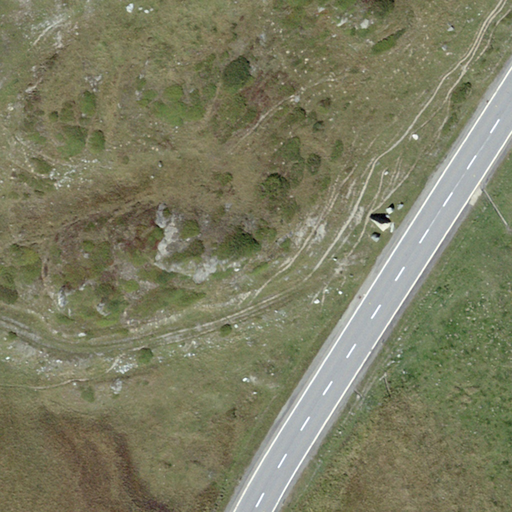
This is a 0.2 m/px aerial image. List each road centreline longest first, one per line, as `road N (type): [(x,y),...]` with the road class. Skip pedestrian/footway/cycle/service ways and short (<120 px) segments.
road 1 (primary): [(511,100),(254,511)]
road 2 (track): [(296,285),(191,336),(69,354),(0,326)]
road 3 (track): [(416,246),(296,285)]
